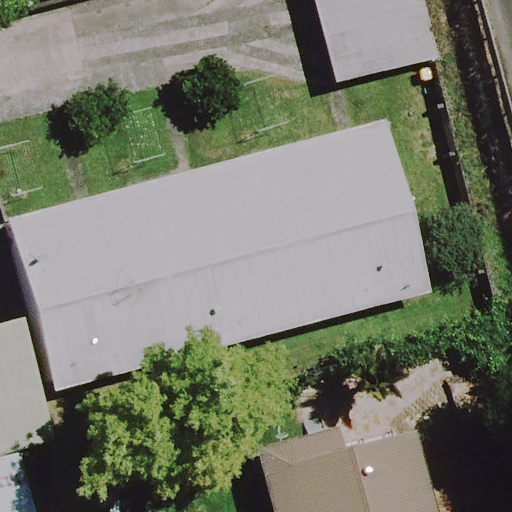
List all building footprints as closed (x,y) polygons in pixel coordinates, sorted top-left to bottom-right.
[(19,0),(23,15),(98,0),(19,0)] [(428,63),(406,0),(289,0),(297,21),(324,99),(428,63)] [(417,306),(373,136),(0,232),(0,241),(42,403),(417,306)] [(34,453),(5,335),(0,336),(0,511),(17,511),(5,461),(34,453)] [(417,511),(397,446),(253,492),(259,511),(417,511)]
